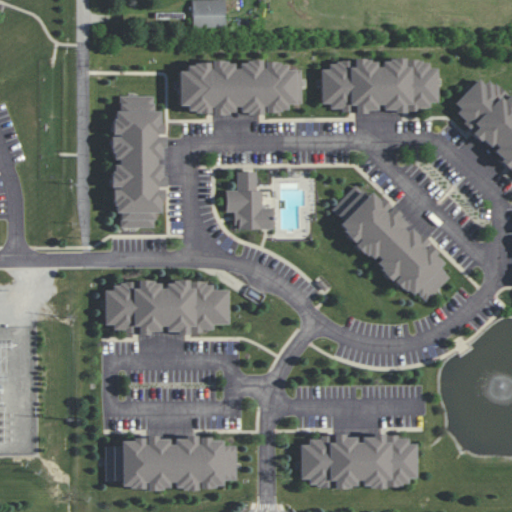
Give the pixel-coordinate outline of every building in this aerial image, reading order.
[(225,27),(224,0),(191,0),(192,27),(225,27)] [(434,67),(429,68),(428,62),(401,58),(389,59),(376,67),(375,61),(359,58),(336,61),(328,66),(328,68),(318,70),(322,103),(327,104),(330,109),(338,108),(341,113),(350,111),(354,113),(376,110),(377,101),(382,110),(403,113),(406,112),(414,111),(418,108),(428,107),(429,103),(439,101),(434,67)] [(301,69),(285,69),(285,61),(236,62),(185,62),(185,71),(177,71),(178,105),(186,105),(186,113),(210,112),(210,114),(236,114),(262,114),(262,112),(285,111),(285,104),(301,103),(301,69)] [(511,100),(490,78),(484,84),(478,78),(453,102),(460,109),(454,114),(489,150),(490,148),(511,171),(511,100)] [(118,96),(119,111),(110,111),(111,162),(112,213),(119,212),(119,228),(154,227),(154,212),(161,212),(161,187),(162,187),(162,161),(162,135),(160,135),(160,111),(153,111),(153,95),(118,96)] [(236,171),(236,190),(225,190),(225,212),(234,212),(234,229),(273,229),(272,208),(261,208),(261,190),(256,190),(256,171),(236,171)] [(449,276),(438,267),(441,262),(438,259),(431,247),(428,245),(423,238),(402,227),(404,225),(395,210),(388,204),(376,197),(370,192),(365,195),(354,185),(331,210),(341,219),(338,224),(346,236),(352,242),(357,239),(353,246),(357,250),(377,260),(376,263),(387,281),(411,294),(414,292),(425,302),(449,276)] [(227,290),(212,290),(209,281),(171,281),(164,284),(158,281),(125,281),(112,286),(112,290),(103,290),(103,325),(111,325),(113,329),(122,329),(123,333),(134,333),(137,333),(159,333),(165,332),(187,332),(190,333),(195,333),(205,329),(211,329),(211,324),(227,324),(227,290)] [(298,444),(299,479),(306,479),(308,482),(317,487),(329,487),(333,488),(353,487),(358,478),(361,488),(388,487),(407,481),(409,478),(415,478),(415,443),(408,443),(406,438),(398,438),(391,434),(371,435),(360,438),(358,442),(349,437),(346,437),(340,434),(336,434),(331,435),(318,436),(316,439),(308,439),(305,444),(298,444)] [(101,448),(107,480),(119,482),(120,485),(149,491),(167,487),(173,487),(190,490),(220,484),(221,481),(239,478),(232,445),(222,447),(220,439),(215,440),(203,437),(201,437),(192,436),(173,439),(167,438),(162,439),(148,436),(119,442),(118,444),(101,448)]
